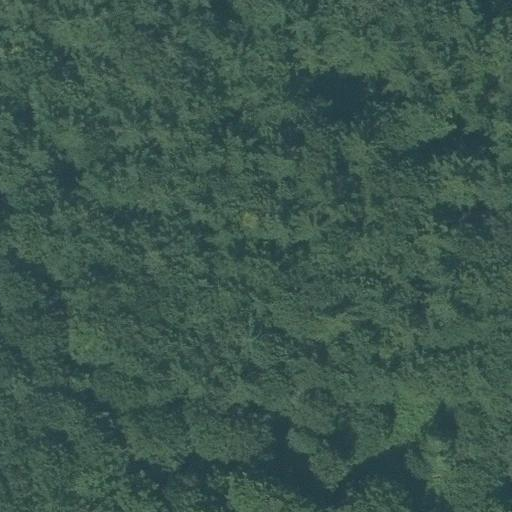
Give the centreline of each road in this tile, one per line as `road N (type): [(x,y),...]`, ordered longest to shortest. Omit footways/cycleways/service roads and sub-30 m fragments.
road 1 (unknown): [(337,511),(292,431),(325,345),(286,228),(156,0)]
road 2 (track): [(163,511),(0,205)]
